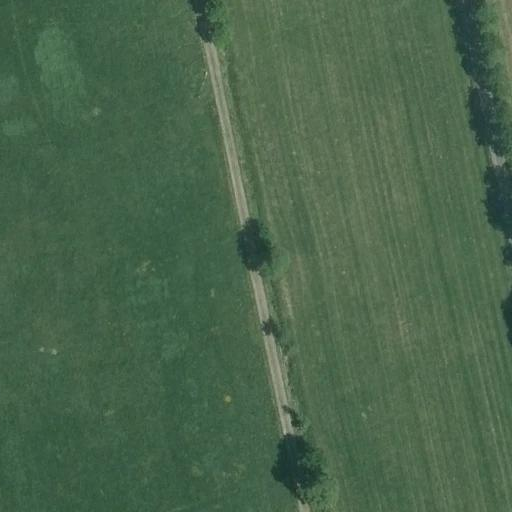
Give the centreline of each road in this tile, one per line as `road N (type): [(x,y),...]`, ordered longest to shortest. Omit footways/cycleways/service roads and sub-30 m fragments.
road 1 (track): [(193,0),(301,511)]
road 2 (track): [(460,0),(511,238)]
